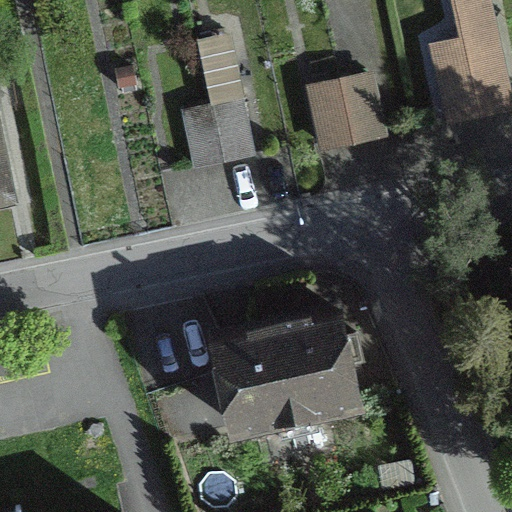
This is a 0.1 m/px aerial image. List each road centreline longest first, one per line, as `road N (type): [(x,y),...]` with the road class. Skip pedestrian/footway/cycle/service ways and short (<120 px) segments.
road 1 (residential): [(375,222),(0,300)]
road 2 (residential): [(492,511),(375,222)]
road 3 (residential): [(511,193),(375,222)]
